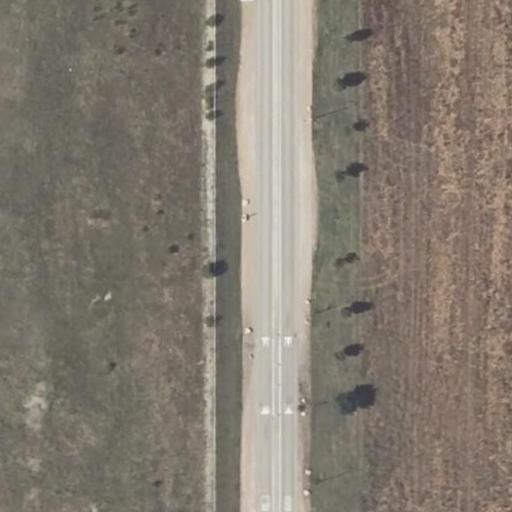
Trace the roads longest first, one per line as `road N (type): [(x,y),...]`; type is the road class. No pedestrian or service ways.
road 1 (unclassified): [(264,0),(263,511)]
road 2 (unclassified): [(286,511),(286,0)]
